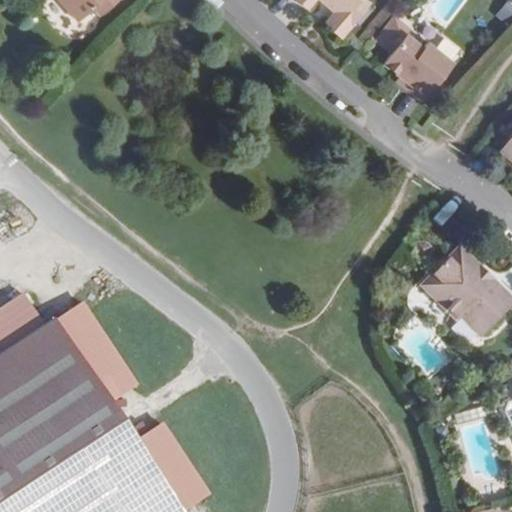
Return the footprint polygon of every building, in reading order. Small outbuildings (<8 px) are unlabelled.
[(61,0),(81,21),(95,7),(101,14),(116,0),(61,0)] [(297,0),(305,7),(312,0),(320,0),(329,8),(333,5),(336,7),(322,22),(337,36),(368,4),(364,0),(297,0)] [(406,37),(410,33),(396,20),(377,42),(391,54),(381,65),(397,79),(401,75),(407,80),(399,88),(419,105),(451,68),(425,45),(421,50),(406,37)] [(511,137),(504,147),(500,152),(511,161),(511,137)] [(482,337),(511,307),(511,305),(511,298),(493,280),(486,288),(472,274),(479,267),(459,248),(454,253),(422,286),(441,305),(445,301),(460,316),(482,337)] [(486,288),(493,280),(479,267),(472,274),(486,288)] [(457,320),(460,316),(445,301),(441,305),(457,320)] [(0,511),(179,511),(55,320),(0,355),(0,511)]
